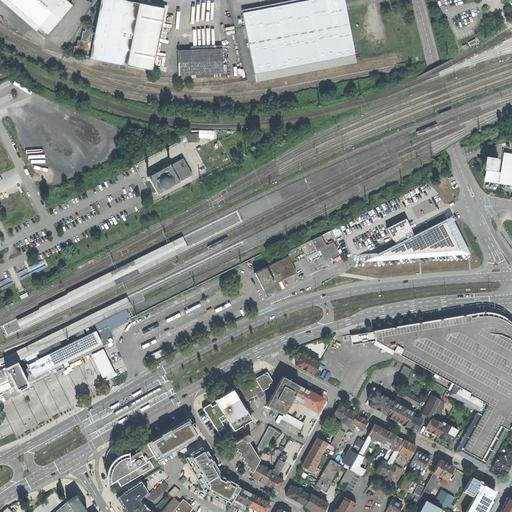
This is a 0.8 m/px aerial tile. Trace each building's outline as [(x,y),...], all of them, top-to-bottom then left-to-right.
[(7,0),(39,27),(62,0),(7,0)] [(72,5),(65,0),(62,0),(39,27),(47,34),(72,5)] [(163,8),(121,0),(100,0),(99,9),(97,20),(96,27),(90,57),(89,59),(151,71),(163,8)] [(344,0),(309,0),(242,13),(254,74),(355,55),(344,0)] [(90,57),(96,27),(86,25),(85,31),(82,31),(81,41),(78,40),(76,46),(74,46),(72,53),(90,57)] [(222,48),(177,50),(178,76),(223,74),(222,48)] [(198,134),(187,135),(188,142),(198,142),(198,134)] [(186,139),(171,147),(174,154),(190,147),(186,139)] [(171,148),(142,161),(145,168),(174,155),(171,148)] [(511,186),(511,153),(503,152),(500,172),(496,172),(486,170),(484,182),(511,186)] [(198,154),(192,158),(199,171),(206,167),(198,154)] [(168,165),(162,169),(157,172),(150,176),(149,176),(147,177),(148,179),(149,178),(158,194),(179,182),(179,181),(182,180),(183,180),(192,175),(183,158),(171,165),(170,164),(168,165)] [(417,234),(409,218),(387,229),(396,246),(366,261),(472,254),(453,216),(417,234)] [(323,256),(329,253),(331,255),(332,257),(334,258),(337,256),(338,255),(338,254),(337,253),(338,252),(332,242),(336,241),(331,230),(286,253),(288,256),(292,264),(297,261),(295,258),(304,253),(305,254),(316,249),(317,251),(320,249),(323,256)] [(40,307),(40,309),(17,320),(21,328),(44,317),(45,318),(74,304),(75,305),(190,248),(184,236),(68,292),(69,293),(40,307)] [(296,273),(292,264),(288,256),(255,273),(263,289),(267,297),(278,292),(276,287),(280,286),(278,282),(296,273)] [(132,306),(127,296),(6,356),(11,364),(17,361),(25,357),(25,358),(36,353),(39,351),(49,346),(59,342),(66,338),(68,337),(76,333),(82,330),(86,328),(88,327),(89,327),(95,324),(126,309),(132,306)] [(126,309),(95,324),(99,332),(107,327),(109,330),(126,321),(125,319),(129,316),(126,309)] [(511,323),(510,322),(508,320),(504,318),(501,316),(498,315),(494,313),(491,313),(488,312),(484,312),(470,314),(373,330),(373,332),(350,335),(352,345),(375,341),(448,381),(448,380),(455,384),(448,395),(477,410),(455,452),(485,469),(507,429),(508,429),(509,427),(511,428),(511,323)] [(61,347),(42,357),(39,351),(36,353),(25,358),(28,364),(33,374),(36,379),(49,373),(46,367),(54,364),(57,362),(61,360),(67,357),(70,363),(88,354),(113,341),(111,336),(101,341),(94,344),(89,334),(88,334),(86,328),(82,330),(85,336),(78,339),(76,333),(68,337),(69,339),(67,340),(66,338),(59,342),(61,347)] [(89,334),(94,344),(101,341),(96,331),(91,333),(89,334)] [(320,346),(315,354),(320,358),(326,349),(320,346)] [(105,348),(92,355),(93,356),(101,372),(106,381),(118,375),(114,366),(109,357),(105,349),(105,348)] [(166,353),(163,348),(147,357),(150,362),(166,353)] [(303,352),(295,365),(313,375),(320,362),(305,355),(306,353),(303,352)] [(65,368),(61,360),(57,362),(54,364),(58,371),(65,368)] [(33,374),(28,364),(20,368),(17,361),(11,364),(10,365),(0,369),(0,392),(3,391),(7,398),(29,387),(27,383),(36,379),(33,374)] [(399,391),(401,389),(411,369),(404,366),(392,388),(399,391)] [(256,379),(262,389),(268,386),(267,384),(272,382),(267,372),(256,379)] [(283,377),(267,405),(284,414),(285,412),(293,398),(299,386),(283,377)] [(256,395),(258,398),(265,394),(262,389),(256,379),(239,389),(246,400),(256,395)] [(315,395),(299,386),(293,398),(317,411),(323,399),(318,397),(319,396),(315,395)] [(379,390),(373,386),(367,398),(368,398),(368,399),(371,401),(369,406),(386,415),(394,402),(378,393),(379,390)] [(211,403),(203,408),(221,437),(252,419),(233,388),(215,399),(218,403),(213,406),(211,403)] [(399,391),(397,396),(417,407),(421,400),(401,389),(399,391)] [(432,417),(441,401),(431,395),(422,413),(431,418),(432,417)] [(443,404),(444,403),(441,401),(432,417),(436,420),(444,405),(443,404)] [(394,402),(386,415),(406,426),(412,415),(413,413),(406,409),(406,408),(401,405),(401,406),(394,402)] [(356,414),(339,405),(333,417),(349,426),(356,414)] [(303,423),(285,412),(284,414),(281,419),(300,429),(303,423)] [(356,414),(349,426),(348,427),(348,428),(353,431),(355,428),(352,426),(355,424),(359,426),(358,428),(362,431),(368,420),(356,414)] [(417,418),(412,415),(406,426),(416,431),(422,420),(422,419),(418,416),(417,418)] [(436,420),(432,417),(431,418),(425,430),(437,436),(445,423),(442,422),(441,423),(436,420)] [(146,443),(153,455),(156,460),(158,461),(197,439),(194,434),(197,433),(188,418),(146,443)] [(458,431),(445,423),(437,436),(451,444),(458,431)] [(374,424),(368,435),(371,437),(372,438),(370,440),(373,441),(373,440),(380,444),(381,442),(387,431),(374,424)] [(345,433),(348,428),(348,427),(345,425),(342,431),(339,429),(331,445),(334,447),(337,448),(338,446),(340,442),(343,437),(345,433)] [(275,430),(268,427),(257,448),(264,451),(275,430)] [(387,431),(381,442),(386,444),(385,446),(389,448),(390,446),(396,436),(387,431)] [(257,463),(259,459),(248,442),(249,440),(251,439),(248,434),(234,443),(233,444),(252,473),(257,463)] [(360,456),(371,437),(368,435),(364,442),(361,448),(359,451),(358,454),(360,456)] [(396,436),(390,446),(395,449),(399,451),(405,441),(396,436)] [(332,451),(334,447),(331,445),(317,438),(310,450),(320,455),(325,446),(332,451)] [(361,448),(364,442),(358,439),(355,444),(355,445),(361,448)] [(416,447),(405,441),(399,451),(398,452),(409,458),(416,447)] [(129,453),(125,455),(120,457),(118,458),(116,460),(114,462),(112,464),(111,466),(110,469),(109,471),(108,473),(108,476),(108,478),(110,483),(116,479),(119,485),(152,466),(148,460),(145,462),(144,460),(153,455),(146,443),(134,450),(136,453),(129,457),(129,453)] [(391,456),(395,449),(390,446),(389,448),(382,460),(387,463),(391,456)] [(204,492),(212,496),(222,477),(220,476),(218,472),(219,471),(213,460),(212,460),(210,458),(211,458),(207,450),(206,451),(204,448),(202,448),(201,447),(192,452),(190,453),(191,455),(185,458),(204,492)] [(351,466),(358,454),(349,449),(342,462),(351,466)] [(272,457),(272,464),(274,466),(278,459),(280,455),(282,452),(279,450),(275,450),(275,457),(272,457)] [(317,461),(320,455),(310,450),(301,466),(313,472),(318,462),(317,461)] [(429,458),(417,451),(410,465),(422,471),(429,458)] [(492,467),(505,474),(511,461),(511,454),(508,453),(506,456),(504,455),(503,457),(499,454),(492,467)] [(354,473),(361,476),(362,477),(365,471),(357,467),(357,465),(362,457),(360,456),(358,454),(351,466),(349,470),(354,473)] [(395,458),(391,456),(387,463),(382,460),(376,471),(385,476),(395,458)] [(282,461),(278,459),(274,466),(271,471),(270,473),(275,476),(283,462),(282,461)] [(340,465),(330,459),(315,485),(325,491),(340,465)] [(453,467),(439,460),(433,472),(437,475),(446,480),(453,467)] [(265,466),(264,467),(257,463),(252,473),(250,476),(264,484),(270,473),(271,471),(266,468),(267,467),(265,466)] [(349,470),(348,469),(338,486),(345,490),(345,489),(354,473),(349,470)] [(437,475),(433,472),(424,488),(423,490),(430,493),(437,480),(435,479),(437,475)] [(284,480),(275,476),(270,473),(264,484),(278,491),(284,480)] [(354,473),(345,489),(352,492),(361,476),(354,473)] [(222,476),(222,477),(212,496),(230,506),(240,487),(237,486),(238,484),(229,480),(229,481),(226,479),(227,479),(222,476)] [(496,491),(471,477),(463,491),(464,491),(465,490),(472,494),(471,496),(472,496),(474,492),(478,494),(477,496),(475,495),(465,511),(485,511),(492,501),(491,500),(496,491)] [(140,497),(147,491),(141,481),(118,496),(126,508),(125,509),(127,511),(129,511),(143,501),(140,497)] [(150,494),(146,498),(154,501),(163,492),(168,487),(163,482),(150,494)] [(368,488),(376,492),(375,494),(379,496),(383,489),(371,482),(368,488)] [(174,497),(180,490),(175,485),(169,492),(174,497)] [(310,496),(303,492),(303,490),(299,488),(298,489),(291,485),(286,495),(304,505),(310,496)] [(240,487),(230,506),(227,511),(229,511),(235,511),(237,508),(243,511),(244,511),(248,506),(254,495),(240,487)] [(430,493),(423,490),(421,494),(420,496),(427,499),(430,493)] [(441,490),(434,502),(450,511),(453,506),(451,504),(454,497),(441,490)] [(87,511),(76,495),(67,502),(73,511),(87,511)] [(254,495),(248,506),(255,510),(253,511),(265,511),(269,505),(269,503),(254,495)] [(310,495),(310,496),(304,505),(316,511),(320,511),(322,509),(324,510),(327,504),(322,501),(323,500),(320,498),(319,500),(310,495)] [(334,508),(332,511),(350,511),(356,503),(344,496),(336,510),(334,508)] [(511,511),(511,499),(508,497),(501,510),(503,511),(511,511)] [(173,498),(161,511),(172,511),(180,503),(173,498)] [(180,503),(172,511),(189,511),(193,507),(183,499),(180,503)] [(393,500),(387,510),(390,511),(398,511),(402,505),(393,500)] [(143,501),(129,511),(149,511),(152,510),(143,501)] [(73,511),(67,502),(55,511),(73,511)] [(442,511),(443,510),(427,502),(421,511),(442,511)]
